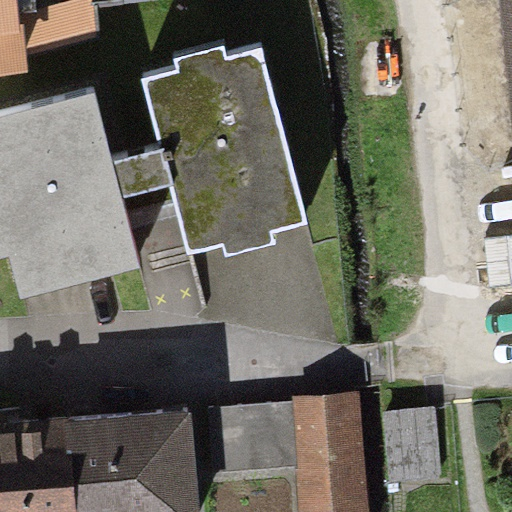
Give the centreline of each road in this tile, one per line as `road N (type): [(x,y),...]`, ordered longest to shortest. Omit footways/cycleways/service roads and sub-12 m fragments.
road 1 (residential): [(0,354),(377,366)]
road 2 (residential): [(449,0),(490,362)]
